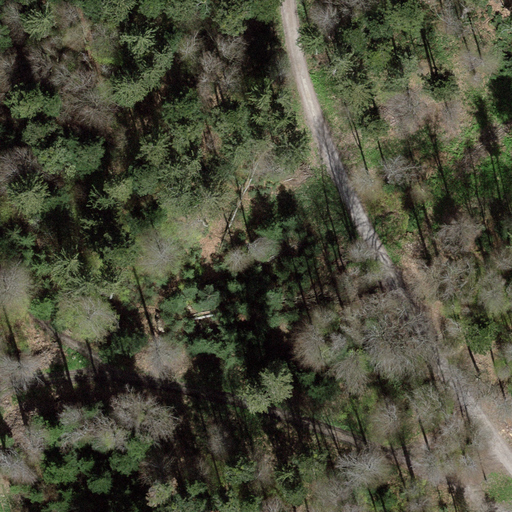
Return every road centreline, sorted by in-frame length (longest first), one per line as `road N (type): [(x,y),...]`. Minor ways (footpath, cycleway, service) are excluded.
road 1 (track): [(291,0),(293,35),(327,153),(389,277),(511,444)]
road 2 (track): [(97,375),(241,392),(400,457)]
